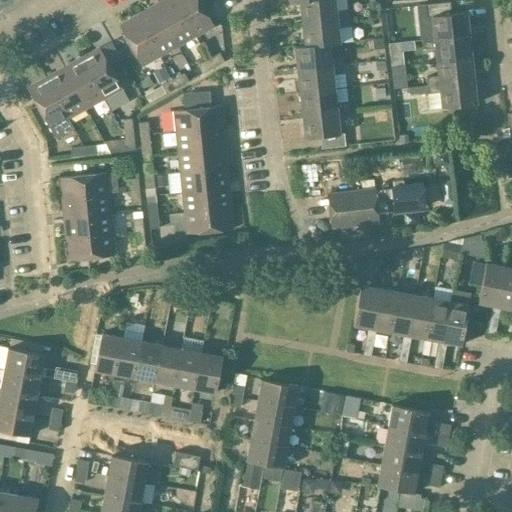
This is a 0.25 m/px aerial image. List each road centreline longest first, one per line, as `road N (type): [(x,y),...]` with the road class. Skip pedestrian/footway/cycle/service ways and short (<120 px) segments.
road 1 (residential): [(60,511),(81,418),(183,439)]
road 2 (residential): [(276,187),(254,0)]
road 3 (residential): [(463,511),(494,351),(511,355)]
road 4 (residential): [(39,263),(29,147),(0,90)]
